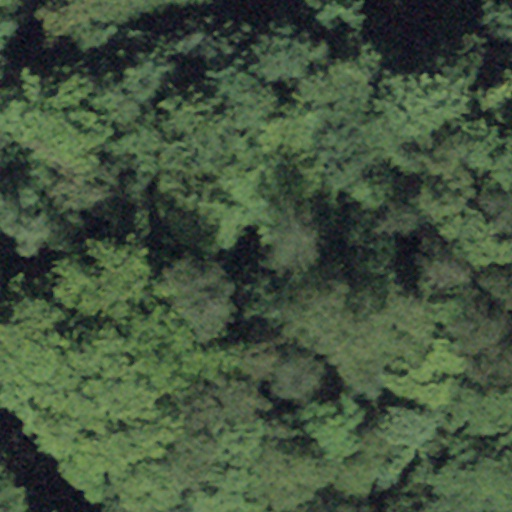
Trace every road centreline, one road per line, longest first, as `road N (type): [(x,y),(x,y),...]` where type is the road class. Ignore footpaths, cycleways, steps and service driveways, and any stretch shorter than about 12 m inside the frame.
road 1 (track): [(0,24),(263,11),(303,0)]
road 2 (track): [(95,511),(52,479),(0,317)]
